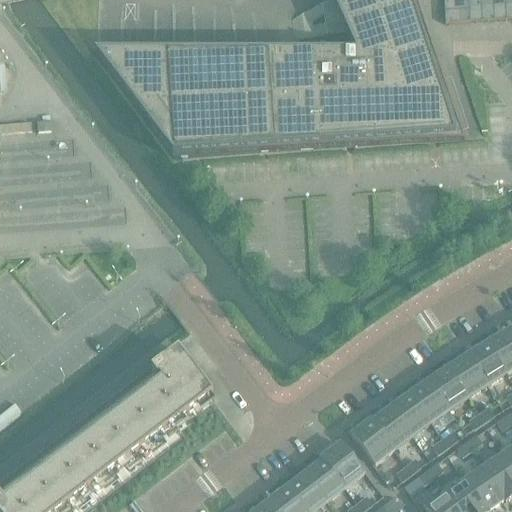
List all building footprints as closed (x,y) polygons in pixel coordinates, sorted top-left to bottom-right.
[(241,51),(90,56),(129,104),(172,160),(242,155),(242,156),(463,145),(413,0),(329,0),(355,57),(241,57),(241,51)] [(511,0),(442,0),(445,26),(511,21),(511,0)] [(50,124),(37,125),(38,135),(50,134),(50,124)] [(31,125),(0,127),(0,136),(31,134),(31,125)] [(511,341),(508,334),(488,346),(509,381),(511,379),(511,341)] [(168,343),(133,370),(140,378),(174,352),(168,343)] [(488,346),(468,359),(487,389),(505,377),(508,381),(509,381),(488,346)] [(0,511),(67,511),(212,402),(178,357),(151,378),(157,385),(159,384),(162,388),(3,508),(0,504),(0,511)] [(468,359),(448,371),(468,401),(487,389),(468,359)] [(133,370),(0,471),(0,484),(140,378),(133,370)] [(448,371),(429,384),(449,414),(468,401),(448,371)] [(429,384),(409,398),(430,427),(449,414),(429,384)] [(409,398),(390,411),(411,440),(430,427),(409,398)] [(390,411),(372,425),(393,454),(411,440),(390,411)] [(478,418),(484,426),(494,419),(488,411),(478,418)] [(474,433),(484,426),(478,418),(468,424),(474,433)] [(501,434),(511,428),(506,419),(496,425),(501,434)] [(372,425),(370,423),(351,439),(375,469),(393,454),(372,425)] [(451,436),(441,443),(447,451),(457,444),(451,436)] [(466,445),(472,454),(482,447),(476,439),(466,445)] [(321,461),(344,491),(363,477),(338,445),(320,459),(321,461)] [(448,453),(442,445),(432,452),(438,460),(448,453)] [(462,460),(472,454),(466,445),(456,452),(462,460)] [(511,452),(503,458),(511,471),(511,452)] [(511,471),(503,458),(483,471),(504,503),(505,505),(511,500),(511,471)] [(326,505),(344,491),(321,461),(303,475),(326,505)] [(415,463),(405,470),(411,478),(421,470),(415,463)] [(438,466),(428,473),(434,481),(444,474),(438,466)] [(411,478),(405,470),(396,477),(402,485),(411,478)] [(483,471),(464,484),(484,511),(490,511),(504,503),(483,471)] [(434,481),(428,473),(418,480),(424,488),(434,481)] [(316,511),(326,505),(303,475),(285,489),(302,511),(316,511)] [(484,511),(464,484),(445,498),(454,511),(484,511)] [(273,511),(302,511),(285,489),(267,503),(273,511)] [(454,511),(445,498),(443,494),(423,508),(425,511),(454,511)] [(379,511),(399,511),(404,508),(400,502),(393,501),(379,511)] [(367,502),(357,509),(359,511),(366,511),(372,508),(367,502)] [(273,511),(267,503),(254,511),(273,511)]
